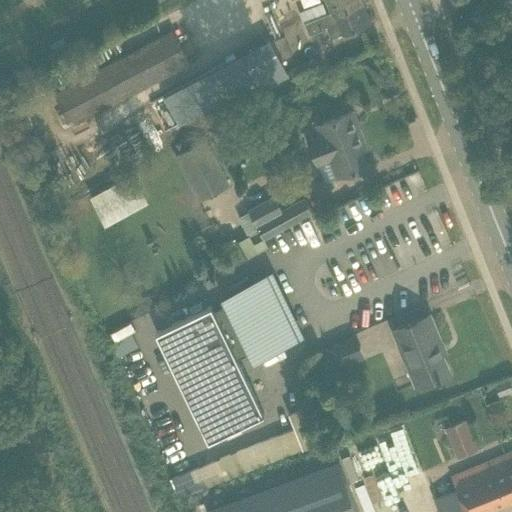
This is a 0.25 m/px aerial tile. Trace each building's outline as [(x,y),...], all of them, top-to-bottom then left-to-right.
[(370,22),(361,0),(324,0),(330,13),(312,20),(316,31),(326,27),(330,38),(342,33),(370,22)] [(173,30),(53,93),(63,112),(57,115),(64,128),(71,125),(72,127),(191,64),(173,30)] [(242,53),(163,95),(179,124),(257,82),(242,53)] [(313,59),(291,70),(296,81),(319,70),(313,59)] [(352,110),(315,124),(319,134),(308,138),(316,160),(327,155),(327,154),(334,151),(342,173),(348,171),(366,164),(361,149),(362,148),(359,140),(363,139),(352,110)] [(175,155),(198,202),(230,186),(207,139),(175,155)] [(108,222),(153,201),(139,170),(94,191),(108,222)] [(263,237),(293,221),(311,211),(304,199),(281,211),(273,197),(248,210),(263,237)] [(235,237),(224,243),(236,264),(247,258),(238,242),(235,237)] [(304,335),(272,270),(220,295),(225,305),(214,310),(212,303),(156,330),(208,438),(262,412),(235,357),(248,351),(252,360),(304,335)] [(393,329),(399,345),(403,344),(410,360),(406,361),(415,384),(437,375),(438,379),(441,378),(440,375),(448,372),(437,343),(440,342),(429,314),(393,329)] [(511,390),(508,380),(495,385),(499,396),(511,391),(511,390)] [(296,430),(172,472),(179,492),(321,444),(308,405),(290,411),(296,430)] [(444,427),(456,457),(477,449),(465,419),(444,427)] [(511,450),(451,476),(456,489),(433,499),(438,511),(484,511),(511,501),(511,450)] [(358,511),(338,459),(281,480),(292,511),(358,511)]
